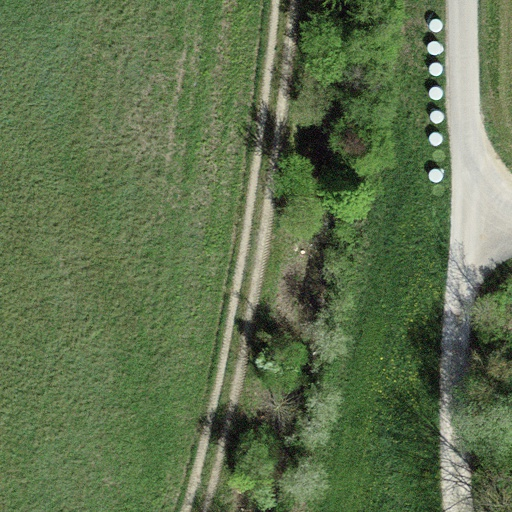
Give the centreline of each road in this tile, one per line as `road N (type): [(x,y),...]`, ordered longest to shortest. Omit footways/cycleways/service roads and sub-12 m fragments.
road 1 (track): [(279,0),(275,74),(192,511)]
road 2 (track): [(456,511),(443,446),(468,209)]
road 3 (unclassified): [(511,220),(468,209),(462,0)]
